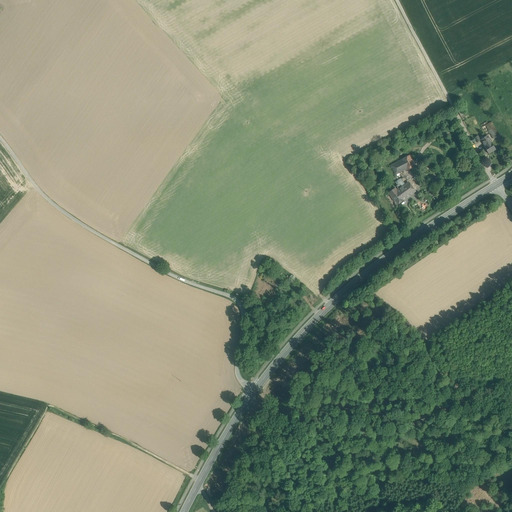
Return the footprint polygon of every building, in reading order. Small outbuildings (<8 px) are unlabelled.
[(498,134),(492,122),(488,124),(487,122),(485,123),(486,125),(492,137),(498,134)] [(492,143),(490,144),(486,137),(482,140),(486,146),(484,147),(489,154),(496,149),(492,143)] [(410,156),(401,160),(406,170),(407,171),(416,166),(410,156)] [(401,160),(391,166),(396,175),(406,170),(401,160)] [(400,189),(397,191),(397,192),(391,196),(397,205),(403,200),(415,192),(409,183),(405,185),(400,189)]
